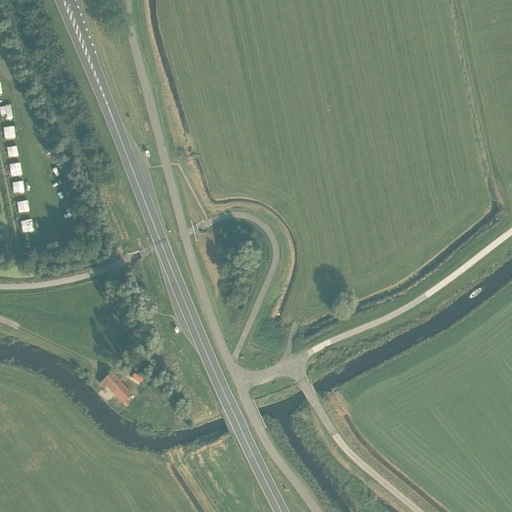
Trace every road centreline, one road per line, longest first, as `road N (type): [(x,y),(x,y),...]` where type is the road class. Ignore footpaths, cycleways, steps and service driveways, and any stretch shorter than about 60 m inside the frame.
road 1 (trunk): [(280,511),(158,238),(65,0)]
road 2 (unclassified): [(238,385),(184,240),(127,0)]
road 3 (unclassified): [(511,231),(404,309),(292,361)]
road 4 (unclassified): [(311,396),(339,443),(416,511)]
road 5 (unclassified): [(316,511),(268,447),(238,385)]
